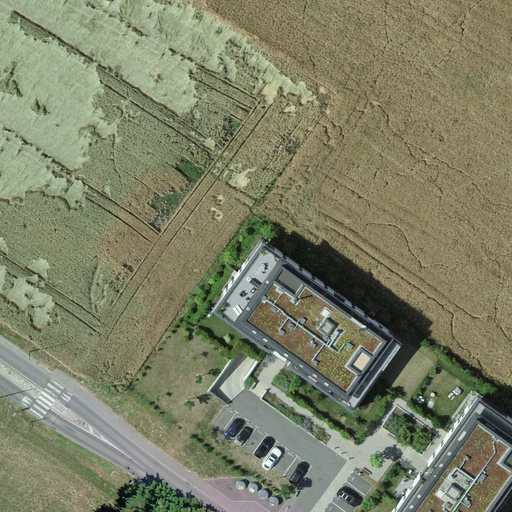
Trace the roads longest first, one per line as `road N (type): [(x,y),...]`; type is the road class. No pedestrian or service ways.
road 1 (tertiary): [(122,452),(0,350)]
road 2 (tertiary): [(0,381),(55,420),(122,452)]
